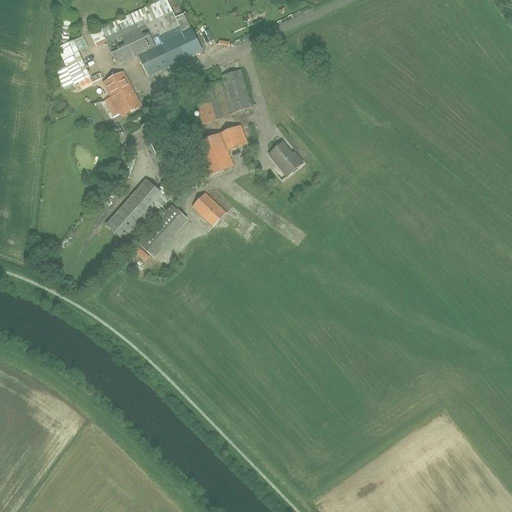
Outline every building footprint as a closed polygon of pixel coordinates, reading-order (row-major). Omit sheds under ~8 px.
[(198,41),(195,42),(184,14),(174,18),(166,0),(162,0),(90,34),(96,48),(106,44),(117,67),(139,57),(144,67),(143,67),(148,79),(204,53),(198,41)] [(57,49),(66,67),(56,71),(64,90),(74,85),(79,83),(83,91),(93,86),(90,78),(78,52),(86,49),(86,46),(82,38),(57,49)] [(222,77),(234,114),(252,108),(240,71),(222,77)] [(130,85),(128,81),(123,73),(104,84),(112,98),(105,102),(125,91),(124,88),(130,85)] [(123,117),(128,114),(142,106),(130,85),(124,88),(125,91),(105,102),(112,115),(119,110),(123,117)] [(192,92),(203,126),(222,120),(211,86),(192,92)] [(197,144),(210,177),(234,167),(228,152),(248,144),(241,126),(197,144)] [(167,199),(168,200),(169,202),(174,197),(182,189),(177,177),(176,178),(158,135),(145,140),(163,183),(161,184),(167,199)] [(283,145),(270,156),(287,177),(303,164),(298,158),(296,160),(283,145)] [(181,164),(192,190),(205,185),(195,159),(181,164)] [(168,200),(167,199),(145,180),(105,226),(128,246),(168,200)] [(227,214),(206,193),(191,208),(213,229),(227,214)] [(153,259),(187,220),(172,207),(138,245),(153,259)]
